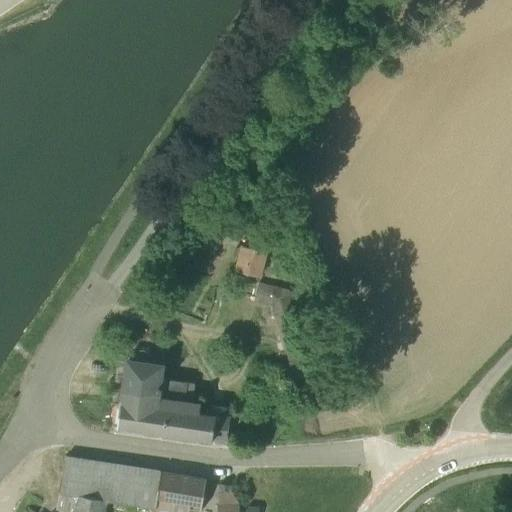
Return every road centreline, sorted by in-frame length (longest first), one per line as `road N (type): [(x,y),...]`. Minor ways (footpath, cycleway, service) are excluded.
road 1 (unclassified): [(308,0),(118,278),(96,297),(27,424)]
road 2 (residential): [(407,483),(388,460),(371,455),(154,452),(27,424)]
